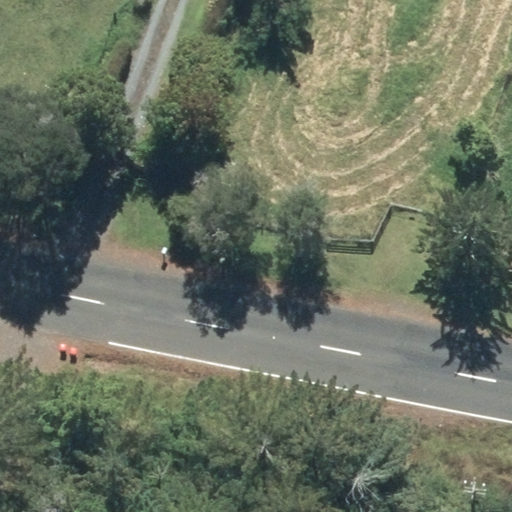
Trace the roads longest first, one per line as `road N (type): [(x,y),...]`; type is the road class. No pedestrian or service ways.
road 1 (tertiary): [(0,284),(511,384)]
road 2 (track): [(242,511),(289,341)]
